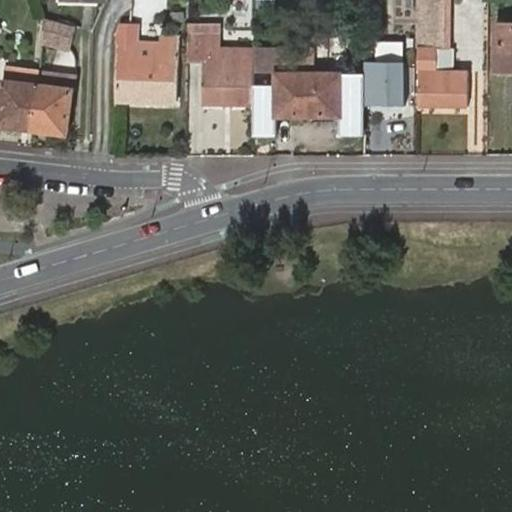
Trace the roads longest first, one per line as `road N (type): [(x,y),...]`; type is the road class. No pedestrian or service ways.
road 1 (tertiary): [(203,219),(301,192),(511,188)]
road 2 (residential): [(0,165),(176,177),(193,189),(203,219)]
road 3 (tertiary): [(0,279),(203,219)]
